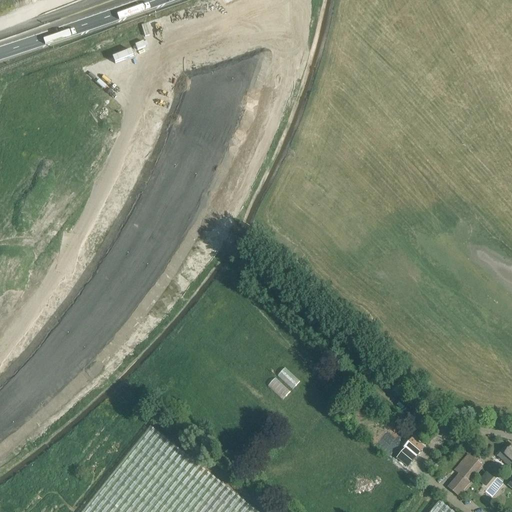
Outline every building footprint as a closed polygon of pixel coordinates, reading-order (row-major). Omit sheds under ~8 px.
[(257,511),(151,427),(82,511),(257,511)] [(511,480),(511,447),(510,449),(507,446),(498,457),(509,466),(511,462),(511,478),(511,480)] [(396,458),(406,467),(416,456),(406,447),(396,458)] [(448,488),(458,496),(469,482),(468,480),(482,463),(481,460),(477,457),(474,457),(469,453),(455,471),(459,475),(448,488)] [(450,511),(438,502),(430,511),(450,511)]
